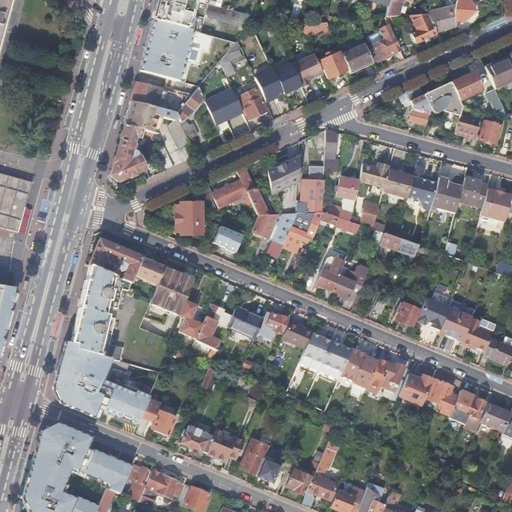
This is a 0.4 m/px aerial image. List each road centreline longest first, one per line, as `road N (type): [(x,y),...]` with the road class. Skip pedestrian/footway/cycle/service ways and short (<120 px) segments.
road 1 (residential): [(109,211),(128,228),(511,390)]
road 2 (unclassified): [(109,211),(328,116)]
road 3 (unclassified): [(328,116),(511,26)]
road 4 (primary): [(69,205),(17,402)]
road 5 (unclassified): [(328,116),(511,167)]
road 6 (primary): [(120,22),(69,205)]
road 7 (residential): [(290,511),(129,445)]
road 8 (unclassified): [(129,445),(17,402)]
